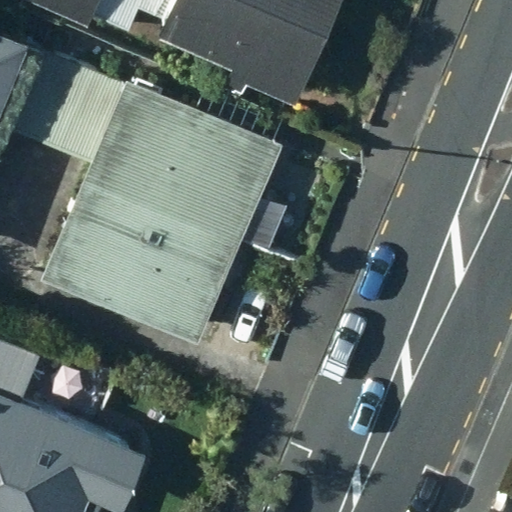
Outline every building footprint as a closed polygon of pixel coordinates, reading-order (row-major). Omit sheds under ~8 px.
[(293,93),(333,0),(46,0),(84,17),(89,6),(126,23),(136,1),(160,12),(156,21),(232,55),(222,75),(238,82),(243,70),(293,93)] [(0,20),(0,93),(27,33),(0,20)] [(0,93),(0,119),(85,160),(122,75),(27,33),(0,93)] [(125,69),(122,75),(85,160),(242,228),(282,139),(125,69)] [(196,333),(242,228),(85,160),(39,265),(196,333)] [(119,501),(142,442),(18,390),(37,344),(0,328),(0,511),(91,511),(100,493),(119,501)]
